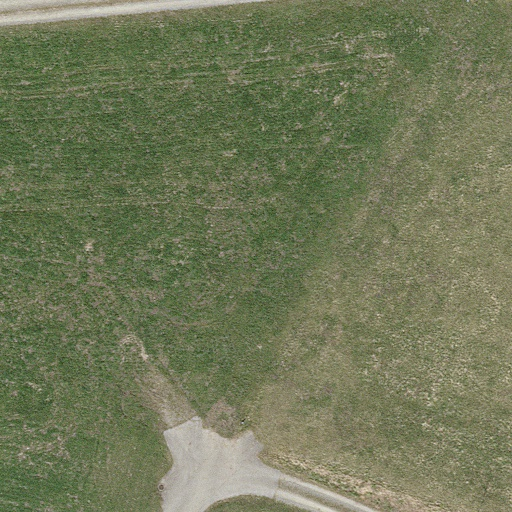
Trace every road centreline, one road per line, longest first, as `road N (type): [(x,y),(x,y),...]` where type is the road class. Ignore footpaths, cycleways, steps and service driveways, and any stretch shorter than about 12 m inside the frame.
road 1 (track): [(0,21),(332,0)]
road 2 (track): [(185,511),(225,470),(335,511)]
